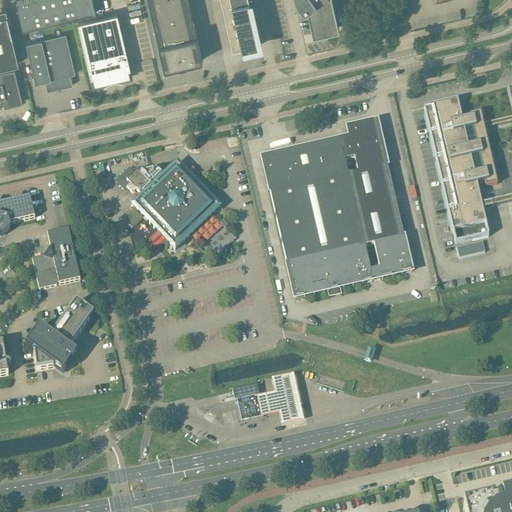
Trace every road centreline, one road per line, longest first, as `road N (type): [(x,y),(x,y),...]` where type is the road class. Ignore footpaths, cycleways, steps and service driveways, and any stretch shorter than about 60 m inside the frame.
road 1 (unclassified): [(511,24),(0,147)]
road 2 (unclassified): [(0,163),(511,44)]
road 3 (primary): [(511,390),(166,467)]
road 4 (primary): [(171,492),(511,417)]
road 5 (unclassified): [(279,511),(300,497),(511,449)]
road 6 (primary): [(148,471),(0,496)]
